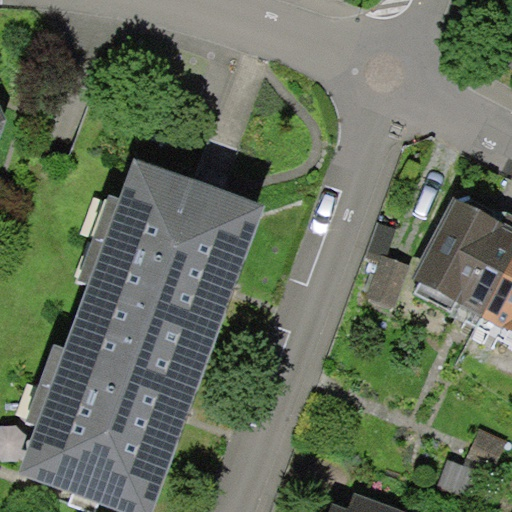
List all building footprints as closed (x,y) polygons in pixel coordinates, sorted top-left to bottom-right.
[(150,511),(260,204),(133,159),(120,195),(109,191),(78,278),(88,281),(65,346),(53,342),(26,418),(40,423),(21,477),(120,511),(150,511)] [(456,197),(414,279),(482,314),(511,255),(511,213),(508,212),(503,221),(456,197)] [(511,255),(482,314),(511,329),(511,255)] [(409,264),(379,256),(368,293),(398,302),(409,264)] [(508,445),(476,431),(459,471),(445,465),(435,488),(481,507),(508,445)] [(317,511),(346,511),(321,503),(317,511)]
